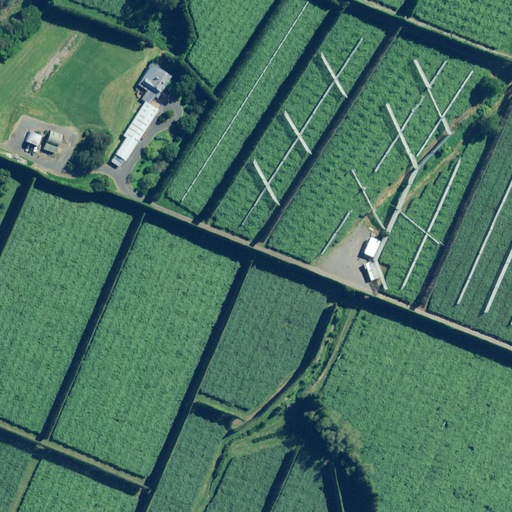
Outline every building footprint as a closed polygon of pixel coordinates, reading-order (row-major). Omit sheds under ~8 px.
[(144,101),(149,104),(154,96),(157,98),(171,76),(150,63),(137,84),(146,90),(140,98),(144,101)] [(149,104),(144,101),(122,135),(126,137),(110,161),(120,167),(157,109),(149,104)] [(61,135),(50,131),(43,149),(55,153),(61,135)] [(39,136),(29,132),(25,142),(35,146),(39,136)] [(367,268),(371,279),(379,276),(374,261),(363,265),(365,269),(367,268)]
